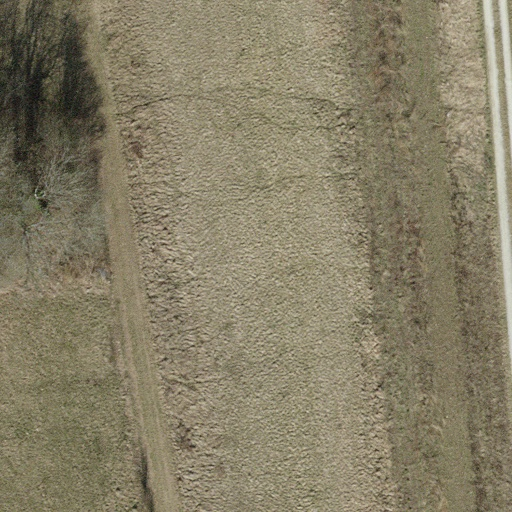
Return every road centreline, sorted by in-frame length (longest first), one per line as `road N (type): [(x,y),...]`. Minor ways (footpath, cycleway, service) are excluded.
road 1 (track): [(169,511),(79,0)]
road 2 (track): [(511,226),(494,0)]
